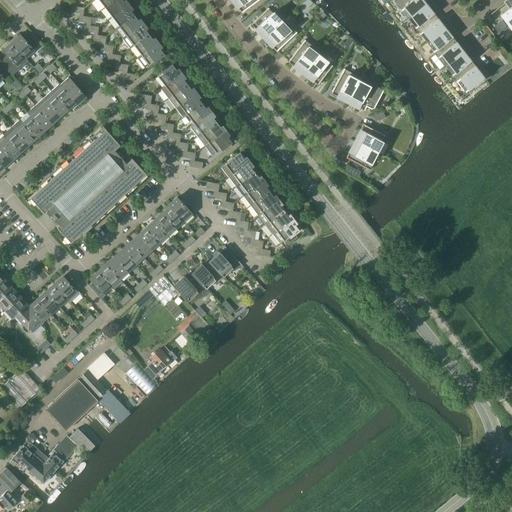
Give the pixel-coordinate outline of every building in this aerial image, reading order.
[(100,10),(104,7),(114,0),(94,0),(93,1),(100,10)] [(114,0),(104,7),(112,17),(128,4),(125,0),(124,1),(123,0),(114,0)] [(231,0),(241,13),(258,0),(231,0)] [(395,0),(394,1),(395,2),(405,15),(408,18),(426,3),(424,1),(423,0),(395,0)] [(502,15),(511,27),(511,0),(508,0),(506,2),(511,8),(502,15)] [(426,3),(408,18),(416,28),(417,30),(436,15),(434,14),(426,3)] [(112,17),(119,26),(135,14),(130,9),(131,8),(128,4),(112,17)] [(72,12),(83,14),(84,8),(73,6),(72,12)] [(251,24),(263,38),(281,21),(268,8),(251,24)] [(115,29),(123,39),(143,23),(140,19),(139,20),(135,14),(119,26),(115,29)] [(79,22),(90,23),(91,17),(80,15),(79,22)] [(436,15),(417,30),(424,40),(426,41),(426,42),(445,27),(436,15)] [(281,21),(263,38),(276,51),(297,32),(284,19),(281,21)] [(507,27),(503,21),(493,29),(498,35),(507,27)] [(134,45),(149,33),(145,28),(146,27),(143,23),(123,39),(130,48),(134,45)] [(86,31),(98,33),(99,27),(87,25),(86,31)] [(445,27),(426,42),(429,46),(435,54),(454,39),(445,28),(445,27)] [(134,45),(141,55),(157,42),(154,38),(153,39),(149,33),(134,45)] [(17,35),(10,41),(25,57),(40,43),(32,34),(25,40),(20,35),(18,36),(17,35)] [(93,41),(105,42),(106,36),(94,34),(93,41)] [(454,39),(435,54),(436,54),(438,57),(445,65),(463,51),(463,50),(455,40),(454,39)] [(287,61),(303,73),(317,54),(320,51),(305,40),(287,61)] [(8,56),(1,62),(9,71),(25,57),(10,41),(3,47),(5,49),(3,50),(8,56)] [(157,42),(141,55),(137,58),(145,68),(164,53),(160,47),(161,46),(157,42)] [(101,50),(112,52),(113,46),(102,44),(101,50)] [(463,51),(445,65),(446,67),(454,77),(473,63),(469,57),(465,53),(463,51)] [(108,60),(120,62),(121,55),(109,54),(108,60)] [(317,54),(303,73),(318,85),(332,66),(317,54)] [(0,79),(9,71),(1,62),(0,62),(0,79)] [(38,63),(34,67),(39,73),(43,69),(38,63)] [(473,63),(454,77),(456,80),(467,94),(486,79),(480,72),(476,67),(475,66),(473,63)] [(46,70),(50,74),(56,68),(53,64),(46,70)] [(157,76),(165,86),(181,73),(178,69),(176,71),(171,65),(157,76)] [(343,70),(331,93),(348,102),(360,77),(344,69),(343,70)] [(43,72),(38,77),(42,81),(47,76),(43,72)] [(161,89),(168,98),(186,84),(182,79),(184,77),(181,73),(165,86),(161,89)] [(42,81),(38,77),(34,81),(37,85),(42,81)] [(68,77),(60,84),(63,87),(62,87),(75,102),(76,103),(85,95),(71,80),(68,77)] [(360,77),(348,102),(364,111),(366,107),(366,106),(370,108),(371,109),(373,108),(374,108),(384,90),(370,83),(364,79),(363,79),(360,77)] [(15,80),(12,84),(17,90),(21,86),(15,80)] [(59,83),(51,91),(67,109),(75,102),(62,87),(63,87),(60,84),(59,83)] [(168,98),(176,108),(196,92),(193,88),(190,90),(186,84),(168,98)] [(27,87),(22,91),(26,95),(31,91),(27,87)] [(26,95),(22,91),(17,96),(21,100),(26,95)] [(51,91),(43,98),(59,116),(67,109),(51,91)] [(183,117),(187,114),(201,103),(196,98),(199,96),(196,92),(176,108),(183,117)] [(139,100),(151,102),(152,96),(140,94),(139,100)] [(43,98),(35,105),(51,123),(59,116),(43,98)] [(11,101),(6,106),(10,110),(15,105),(11,101)] [(187,114),(194,124),(210,111),(207,107),(205,109),(201,103),(187,114)] [(27,113),(30,116),(43,131),(51,123),(35,105),(27,113)] [(10,110),(6,106),(1,110),(5,114),(10,110)] [(190,127),(197,136),(215,123),(211,117),(213,115),(210,111),(194,124),(190,127)] [(384,112),(374,115),(376,121),(386,117),(384,112)] [(154,119),(165,121),(166,115),(155,113),(154,119)] [(30,116),(23,123),(22,124),(35,138),(43,131),(30,116)] [(20,119),(11,127),(27,145),(35,138),(22,124),(23,123),(20,119)] [(161,129),(173,130),(174,124),(162,122),(161,129)] [(197,136),(205,146),(225,130),(222,126),(220,128),(215,123),(197,136)] [(363,124),(355,141),(376,152),(385,135),(363,124)] [(4,135),(19,152),(27,145),(11,127),(4,133),(4,135)] [(59,224),(56,226),(70,242),(146,174),(132,158),(126,163),(114,150),(120,144),(105,129),(30,197),(44,213),(47,211),(51,216),(49,217),(52,220),(54,219),(59,224)] [(225,130),(205,146),(212,156),(230,142),(226,136),(228,134),(225,130)] [(168,138),(180,140),(181,134),(169,132),(168,138)] [(0,147),(11,160),(19,152),(4,135),(0,138),(0,147)] [(176,148),(187,149),(188,143),(177,141),(176,148)] [(376,152),(355,141),(346,157),(367,168),(376,152)] [(0,147),(0,163),(3,167),(11,160),(0,147)] [(183,157),(194,159),(195,153),(184,151),(183,157)] [(221,167),(229,177),(249,161),(246,157),(243,159),(239,153),(221,167)] [(190,167),(202,169),(203,162),(191,161),(190,167)] [(229,177),(236,186),(254,173),(249,167),(252,165),(249,161),(229,177)] [(349,166),(346,172),(353,175),(356,169),(349,166)] [(236,186),(243,196),(263,180),(260,176),(258,178),(254,173),(236,186)] [(243,196),(250,205),(268,192),(264,186),(266,184),(263,180),(243,196)] [(207,188),(218,190),(219,184),(208,182),(207,188)] [(214,198),(226,200),(227,193),(215,192),(214,198)] [(250,205),(258,215),(278,199),(275,195),(273,197),(268,192),(250,205)] [(168,205),(169,207),(170,206),(183,220),(191,213),(177,197),(168,205)] [(258,215),(265,224),(283,211),(279,205),(281,203),(278,199),(258,215)] [(169,207),(162,213),(175,227),(183,220),(170,206),(169,207)] [(229,217),(240,219),(241,212),(230,211),(229,217)] [(265,224),(272,234),(293,218),(289,214),(287,216),(283,211),(265,224)] [(162,213),(154,221),(167,235),(175,227),(162,213)] [(293,218),(272,234),(280,244),(298,230),(293,224),(296,222),(293,218)] [(154,221),(146,228),(159,242),(167,235),(154,221)] [(146,228),(138,235),(151,249),(159,242),(146,228)] [(195,233),(198,237),(205,232),(201,228),(195,233)] [(138,235),(130,242),(143,256),(151,249),(138,235)] [(192,236),(187,240),(190,244),(195,240),(192,236)] [(251,245),(262,247),(263,241),(252,239),(251,245)] [(190,244),(187,240),(182,245),(185,249),(190,244)] [(130,242),(122,250),(135,264),(143,256),(130,242)] [(208,258),(207,258),(225,277),(224,276),(228,273),(230,272),(232,272),(234,271),(235,270),(237,269),(239,268),(241,267),(242,265),(225,246),(210,260),(208,258)] [(258,255),(269,257),(270,251),(259,249),(258,255)] [(122,250),(114,257),(127,271),(135,264),(122,250)] [(176,250),(171,255),(174,259),(179,254),(176,250)] [(174,259),(171,255),(166,259),(169,263),(174,259)] [(114,257),(106,264),(119,278),(127,271),(114,257)] [(190,270),(209,291),(206,288),(210,285),(212,284),(214,284),(216,283),(218,282),(220,281),(221,280),(223,279),(224,278),(225,277),(207,258),(192,272),(190,270)] [(106,264),(98,271),(111,285),(115,289),(123,282),(119,278),(106,264)] [(160,265),(155,269),(158,273),(163,269),(160,265)] [(158,273),(155,269),(150,274),(153,278),(158,273)] [(209,291),(190,270),(174,285),(188,301),(188,300),(192,304),(192,303),(198,298),(199,297),(201,297),(203,296),(204,295),(206,294),(209,291)] [(111,285),(98,271),(90,279),(97,287),(96,288),(100,294),(102,292),(103,293),(111,285)] [(63,276),(54,284),(67,298),(70,302),(72,301),(80,293),(77,289),(76,290),(63,276)] [(164,276),(149,289),(163,306),(178,292),(164,276)] [(0,282),(0,298),(11,288),(4,279),(0,282)] [(143,280),(139,284),(142,288),(147,284),(143,280)] [(54,284),(46,292),(58,306),(67,298),(54,284)] [(142,288),(139,284),(134,288),(137,292),(142,288)] [(0,298),(0,303),(5,309),(19,296),(11,288),(0,298)] [(46,292),(37,299),(50,313),(58,306),(46,292)] [(128,294),(123,298),(126,302),(131,298),(128,294)] [(13,318),(16,315),(16,314),(27,305),(19,296),(5,309),(13,318)] [(126,302),(123,298),(118,303),(121,307),(126,302)] [(37,299),(29,307),(38,318),(41,321),(50,313),(37,299)] [(16,314),(16,315),(28,327),(38,318),(29,307),(27,305),(16,314)] [(200,307),(196,311),(201,316),(206,312),(200,307)] [(181,332),(180,332),(190,344),(199,337),(203,341),(208,336),(209,335),(205,330),(209,326),(195,311),(177,327),(181,332)] [(91,315),(86,319),(90,323),(94,319),(91,315)] [(90,323),(86,319),(81,324),(85,328),(90,323)] [(74,330),(69,334),(73,338),(77,334),(74,330)] [(73,338),(69,334),(64,339),(68,343),(73,338)] [(2,339),(6,344),(10,340),(6,335),(2,339)] [(10,340),(6,344),(12,350),(16,346),(10,340)] [(124,349),(122,351),(134,363),(136,361),(124,349)] [(144,362),(156,375),(162,370),(160,368),(165,364),(166,365),(175,357),(170,351),(165,356),(158,349),(149,357),(150,357),(144,362)] [(113,363),(103,353),(103,352),(86,368),(96,379),(113,363)] [(125,375),(148,394),(158,382),(136,363),(125,375)] [(17,403),(20,406),(40,389),(21,367),(1,385),(17,403)] [(86,369),(77,378),(98,400),(99,399),(121,422),(130,413),(108,390),(107,392),(86,369)] [(98,400),(77,378),(51,403),(45,408),(65,430),(98,400)] [(52,453),(48,458),(57,465),(61,461),(63,460),(69,454),(67,452),(75,443),(85,453),(93,444),(76,427),(67,436),(66,435),(58,444),(57,444),(51,451),(52,453)] [(30,433),(25,438),(27,440),(30,442),(35,437),(30,433)] [(13,456),(27,468),(36,457),(40,451),(30,442),(25,447),(22,445),(13,456)] [(40,451),(36,457),(27,468),(42,482),(57,465),(48,458),(40,451)] [(5,469),(0,473),(0,494),(6,488),(10,492),(20,482),(6,468),(5,469)] [(25,491),(19,497),(26,503),(31,497),(25,491)] [(0,506),(2,504),(8,510),(14,504),(1,493),(0,494),(0,506)]
